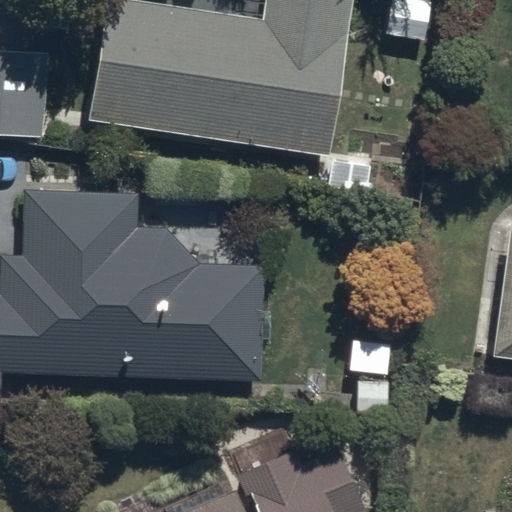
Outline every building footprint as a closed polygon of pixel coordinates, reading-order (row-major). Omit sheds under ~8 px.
[(136,0),(105,0),(86,124),(324,162),(349,0),(262,0),(259,19),(136,0)] [(0,133),(41,135),(44,58),(0,56),(0,133)] [(0,384),(258,393),(262,265),(206,263),(138,191),(25,187),(21,296),(0,294),(0,384)] [(489,360),(511,363),(511,228),(507,228),(489,360)] [(191,511),(365,511),(336,447),(191,511)]
